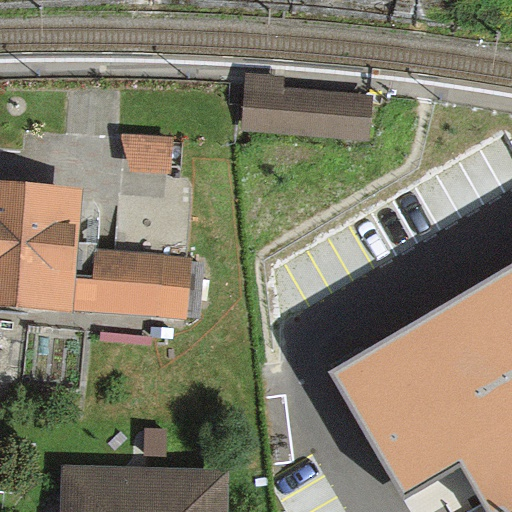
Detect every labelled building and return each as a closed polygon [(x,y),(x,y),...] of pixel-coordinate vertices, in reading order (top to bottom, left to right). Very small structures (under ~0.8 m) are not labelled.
[(357,100),(248,89),(245,122),(353,133),(357,100)] [(175,164),(176,136),(131,134),(130,162),(175,164)] [(102,188),(0,182),(0,306),(201,317),(204,261),(99,255),(102,188)] [(405,491),(462,458),(493,511),(511,511),(511,271),(337,372),(405,491)] [(209,511),(210,484),(76,482),(75,511),(209,511)]
